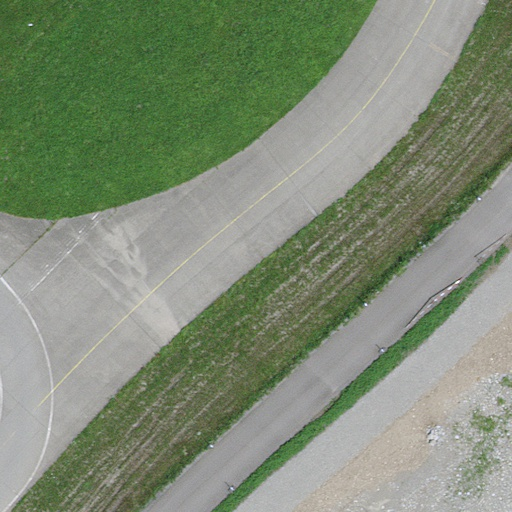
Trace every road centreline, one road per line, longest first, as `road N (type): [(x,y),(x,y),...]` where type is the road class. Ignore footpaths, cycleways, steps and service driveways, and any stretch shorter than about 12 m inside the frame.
road 1 (unknown): [(0,421),(39,372),(190,256),(350,111),(412,49),(429,0)]
road 2 (unclassified): [(511,305),(423,511)]
